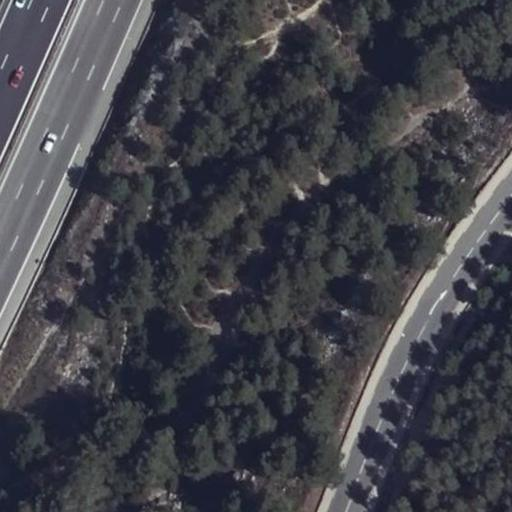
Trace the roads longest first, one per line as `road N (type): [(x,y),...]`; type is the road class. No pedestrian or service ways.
road 1 (secondary): [(341,511),(409,344),(511,189)]
road 2 (motorway): [(0,223),(106,0)]
